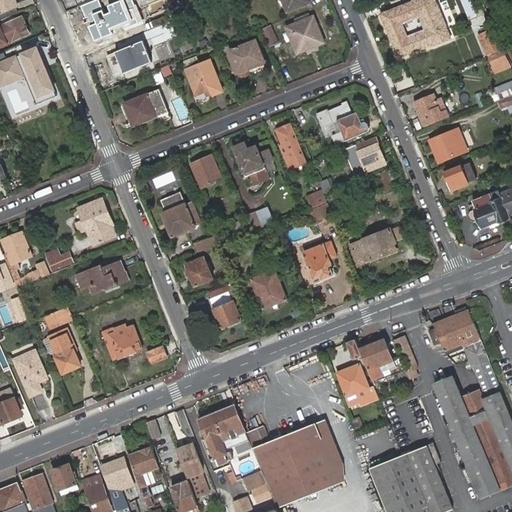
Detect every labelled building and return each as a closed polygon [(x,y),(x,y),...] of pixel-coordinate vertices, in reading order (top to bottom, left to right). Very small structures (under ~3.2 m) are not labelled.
[(0,0),(0,13),(3,19),(16,12),(13,6),(17,5),(14,0),(0,0)] [(97,0),(82,6),(96,42),(113,35),(110,28),(122,23),(124,30),(144,22),(134,0),(119,0),(108,5),(111,13),(104,16),(97,0)] [(307,0),(283,0),(288,12),(309,4),(307,0)] [(434,0),(414,0),(412,1),(413,3),(380,16),(398,59),(430,46),(431,48),(450,40),(434,0)] [(295,19),(297,24),(311,18),(309,14),(295,19)] [(311,18),(297,24),(287,28),(297,54),(325,43),(315,16),(311,18)] [(22,17),(0,25),(0,46),(29,34),(22,17)] [(264,30),(271,47),(277,44),(271,28),(264,30)] [(503,51),(493,30),(480,36),(488,54),(489,57),(503,51)] [(229,51),(239,75),(240,77),(242,78),(245,78),(267,69),(256,40),(229,51)] [(152,63),(143,42),(115,53),(116,53),(108,57),(116,77),(152,63)] [(37,48),(0,63),(0,81),(2,87),(26,77),(37,105),(57,96),(37,48)] [(503,51),(489,57),(488,58),(496,74),(511,67),(505,54),(503,51)] [(185,68),(196,94),(206,90),(208,96),(221,91),(209,59),(185,68)] [(156,83),(163,81),(160,72),(153,74),(156,83)] [(499,101),(511,95),(511,80),(486,91),(491,104),(499,101)] [(148,93),(123,104),(133,127),(169,112),(159,89),(148,93)] [(424,126),(448,116),(443,103),(441,99),(436,101),(433,95),(414,103),(424,126)] [(511,95),(499,101),(502,108),(511,104),(511,95)] [(353,114),(347,101),(342,104),(343,105),(329,111),(337,130),(341,128),(346,141),(368,131),(369,129),(366,123),(364,122),(362,123),(358,112),(353,114)] [(285,131),(284,127),(276,130),(282,144),(279,145),(289,168),(294,166),(297,174),(309,170),(305,162),(292,128),(285,131)] [(456,134),(460,132),(458,128),(430,140),(439,162),(463,152),(456,134)] [(467,150),(460,132),(456,134),(463,152),(467,150)] [(375,138),(356,145),(359,152),(378,144),(375,138)] [(232,147),(245,177),(249,175),(253,185),(269,178),(263,164),(273,160),(270,151),(260,155),(256,145),(247,149),(245,142),(232,147)] [(355,176),(367,171),(386,164),(378,144),(359,152),(356,145),(344,150),(355,176)] [(191,164),(201,187),(212,182),(211,180),(220,176),(211,156),(191,164)] [(468,164),(463,166),(469,184),(476,181),(468,164)] [(469,184),(463,166),(446,173),(453,190),(469,184)] [(387,171),(376,175),(385,194),(395,190),(387,171)] [(327,179),(320,182),(323,189),(325,194),(332,191),(327,179)] [(511,188),(500,193),(499,191),(473,200),(475,204),(477,210),(471,211),(469,215),(472,220),(476,222),(481,220),(484,227),(499,221),(500,224),(510,220),(507,213),(511,211),(511,188)] [(325,194),(323,189),(306,196),(311,209),(328,202),(325,194)] [(200,223),(191,203),(185,205),(184,204),(180,192),(161,200),(166,212),(162,213),(172,237),(195,228),(194,226),(200,223)] [(77,223),(80,232),(87,229),(93,244),(115,235),(111,225),(112,225),(102,200),(79,209),(84,220),(77,223)] [(329,205),(307,214),(309,220),(315,218),(317,223),(334,216),(329,205)] [(269,207),(255,212),(262,229),(276,224),(269,207)] [(246,216),(253,233),(262,229),(255,212),(246,216)] [(390,230),(352,247),(360,266),(389,254),(386,246),(393,243),(396,242),(395,241),(402,238),(399,229),(391,232),(390,230)] [(8,266),(15,281),(20,278),(14,264),(32,256),(22,232),(2,241),(11,265),(8,266)] [(212,237),(193,245),(197,254),(216,247),(212,237)] [(323,279),(333,275),(329,265),(332,264),(330,259),(337,256),(331,243),(304,253),(314,278),(321,276),(323,279)] [(396,251),(393,243),(386,246),(389,254),(396,251)] [(227,260),(236,256),(232,245),(223,249),(227,260)] [(46,253),(52,269),(73,262),(69,252),(61,255),(59,249),(46,253)] [(187,265),(196,286),(213,279),(204,258),(187,265)] [(77,273),(84,290),(91,287),(94,294),(128,282),(119,260),(99,268),(96,266),(77,273)] [(0,293),(16,287),(6,262),(0,265),(0,293)] [(42,277),(42,276),(48,274),(43,262),(37,265),(39,269),(28,273),(25,276),(20,278),(15,281),(16,287),(42,277)] [(276,270),(252,280),(264,310),(287,300),(276,270)] [(213,309),(212,310),(214,316),(216,315),(222,328),(241,320),(233,301),(232,302),(228,291),(209,299),(213,309)] [(12,300),(21,323),(30,320),(26,309),(25,309),(20,297),(12,300)] [(59,322),(73,317),(72,313),(68,305),(54,310),(59,322)] [(478,365),(489,361),(469,309),(433,324),(435,329),(441,343),(444,350),(463,343),(470,362),(465,364),(468,369),(472,367),(473,367),(478,365)] [(50,326),(59,322),(54,310),(45,314),(50,326)] [(142,350),(133,326),(126,329),(125,326),(115,329),(114,328),(102,332),(103,334),(99,335),(100,338),(104,337),(113,360),(119,358),(119,359),(142,350)] [(72,347),(76,345),(69,329),(51,336),(57,352),(55,353),(64,374),(82,366),(76,350),(73,351),(72,347)] [(441,343),(435,329),(429,332),(435,345),(441,343)] [(355,338),(348,341),(355,358),(362,355),(355,338)] [(406,372),(399,354),(391,357),(385,339),(361,348),(376,384),(379,382),(378,380),(397,372),(404,391),(413,388),(409,379),(406,372)] [(406,372),(409,379),(414,377),(411,371),(417,368),(407,343),(398,346),(408,372),(406,372)] [(162,346),(148,352),(152,362),(166,356),(162,346)] [(36,349),(13,359),(30,398),(44,391),(40,383),(49,379),(36,349)] [(484,397),(501,390),(489,361),(473,367),(484,397)] [(379,398),(374,385),(369,387),(360,363),(337,372),(346,397),(356,392),(360,402),(361,405),(379,398)] [(455,432),(450,434),(453,442),(457,440),(459,446),(456,448),(459,456),(464,454),(481,497),(511,484),(511,421),(500,393),(483,399),(480,391),(462,398),(453,377),(435,384),(455,432)] [(0,393),(0,415),(4,426),(23,418),(10,389),(0,393)] [(356,392),(346,397),(350,405),(360,402),(356,392)] [(220,433),(230,461),(234,460),(229,449),(249,441),(234,405),(214,413),(222,432),(220,433)] [(191,436),(193,435),(183,409),(176,412),(182,427),(191,436)] [(231,464),(230,461),(220,433),(222,432),(214,413),(199,418),(206,438),(203,440),(215,470),(231,464)] [(352,420),(356,430),(363,427),(359,417),(352,420)] [(147,422),(151,435),(159,432),(154,419),(147,422)] [(326,419),(316,423),(340,483),(350,479),(326,419)] [(143,438),(151,435),(147,422),(138,425),(143,438)] [(264,425),(247,432),(263,472),(277,507),(277,508),(340,483),(316,423),(271,441),(264,425)] [(194,443),(177,449),(189,480),(196,500),(207,496),(205,493),(209,491),(202,471),(204,471),(194,443)] [(433,443),(371,468),(388,511),(444,511),(453,509),(435,464),(441,462),(433,443)] [(129,455),(144,498),(151,495),(148,485),(144,473),(153,470),(156,477),(161,476),(151,447),(129,455)] [(102,465),(112,492),(134,484),(124,457),(102,465)] [(53,471),(62,495),(79,488),(70,464),(53,471)] [(144,473),(148,485),(157,482),(156,477),(153,470),(144,473)] [(230,483),(237,480),(233,470),(226,473),(230,483)] [(255,490),(268,485),(263,472),(250,478),(255,490)] [(43,474),(23,482),(34,511),(43,511),(41,507),(53,503),(43,474)] [(180,511),(198,511),(200,511),(196,500),(189,480),(171,487),(180,511)] [(0,488),(0,511),(28,511),(26,504),(18,482),(0,488)] [(86,490),(94,511),(113,511),(103,484),(86,490)] [(276,507),(277,507),(268,485),(255,490),(260,502),(272,508),(276,507)] [(235,511),(244,511),(253,509),(247,494),(231,500),(235,511)] [(115,506),(117,511),(128,511),(125,503),(115,506)]
